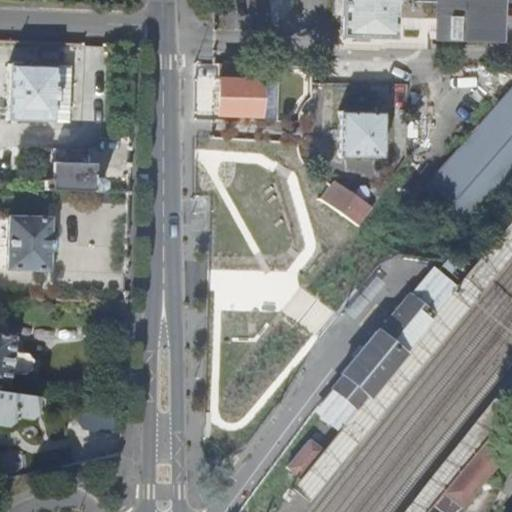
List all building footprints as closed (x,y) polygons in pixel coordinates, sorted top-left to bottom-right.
[(341,0),(340,37),(394,38),(394,16),(400,16),(401,3),(400,0),(341,0)] [(401,3),(400,16),(430,16),(429,40),(493,41),(493,0),(430,0),(430,3),(401,3)] [(54,67),(8,64),(6,120),(52,122),(54,67)] [(258,66),(218,64),(216,115),(238,116),(238,121),(244,121),(245,116),(258,116),(259,82),(258,81),(258,66)] [(71,67),(54,67),(52,122),(69,122),(71,67)] [(468,226),(511,176),(511,96),(429,191),(468,226)] [(381,112),(338,112),(338,157),(381,157),(381,112)] [(92,163),(50,161),(48,188),(43,188),(43,191),(93,192),(102,188),(102,182),(96,177),(91,177),(92,163)] [(327,183),(315,199),(358,231),(372,210),(360,202),(363,196),(353,189),(350,194),(340,188),(338,191),(327,183)] [(47,219),(7,217),(5,269),(46,270),(47,219)] [(367,392),(356,405),(350,413),(337,428),(319,449),(297,476),(290,486),(308,501),(511,256),(511,218),(458,281),(442,300),(430,314),(400,350),(401,351),(392,361),(384,371),(376,381),(367,392)] [(434,269),(422,283),(442,300),(458,281),(438,264),(434,269)] [(383,285),(372,277),(344,311),(354,320),(383,285)] [(442,300),(422,283),(410,297),(407,295),(377,331),(375,329),(358,350),(341,370),(344,373),(333,387),(347,398),(356,405),(367,392),(376,381),(384,371),(392,361),(401,351),(400,350),(430,314),(442,300)] [(0,335),(0,391),(4,392),(4,387),(6,387),(8,371),(24,374),(30,370),(32,360),(27,354),(11,353),(13,337),(0,335)] [(511,407),(511,386),(505,381),(401,511),(426,511),(427,511),(431,506),(442,492),(461,507),(491,467),(504,451),(488,438),(511,407)] [(347,398),(333,387),(314,409),(337,428),(350,413),(356,405),(347,398)] [(0,391),(0,425),(5,427),(10,422),(11,416),(27,419),(33,414),(34,409),(44,410),(46,398),(4,392),(0,391)] [(82,429),(115,431),(117,404),(83,402),(82,429)] [(122,438),(92,445),(95,461),(122,455),(122,438)] [(309,441),(287,468),(297,476),(319,449),(309,441)] [(511,459),(509,467),(498,487),(508,496),(511,491),(511,459)] [(442,492),(431,506),(438,511),(456,511),(461,507),(442,492)]
